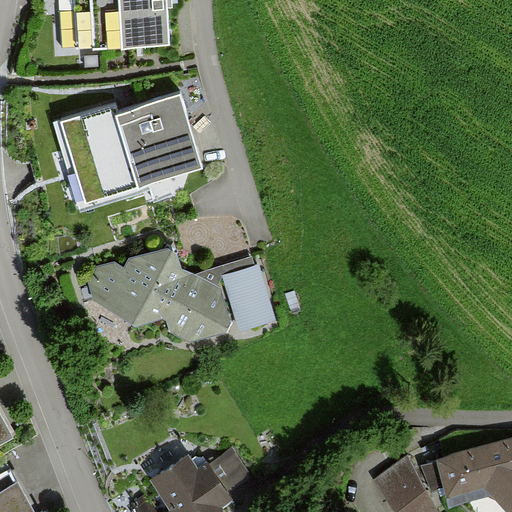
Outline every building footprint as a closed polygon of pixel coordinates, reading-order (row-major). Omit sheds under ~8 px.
[(74,0),(76,44),(171,40),(168,0),(74,0)] [(55,119),(79,200),(204,163),(182,88),(118,107),(116,101),(55,119)] [(190,334),(226,324),(230,311),(223,284),(218,281),(196,268),(182,260),(177,242),(168,238),(129,251),(124,260),(116,256),(97,264),(90,278),(91,283),(82,286),(85,298),(96,295),(136,316),(161,309),(168,313),(173,327),(190,334)] [(252,253),(196,268),(218,281),(224,271),(241,325),(277,313),(261,259),(255,261),(252,253)] [(0,430),(14,423),(0,397),(0,430)] [(511,511),(511,431),(437,449),(438,455),(445,482),(449,499),(492,489),(511,511)] [(224,511),(225,508),(235,501),(229,492),(253,475),(234,447),(211,463),(209,459),(199,466),(190,453),(150,481),(170,511),(159,511),(150,499),(133,510),(134,511),(224,511)] [(399,511),(441,511),(429,490),(415,463),(411,454),(376,477),(399,511)] [(445,482),(438,455),(415,463),(429,490),(445,482)] [(0,511),(53,511),(48,501),(41,505),(20,468),(0,479),(0,511)]
